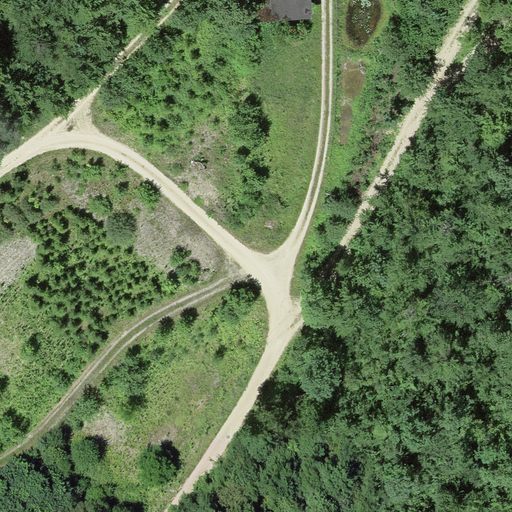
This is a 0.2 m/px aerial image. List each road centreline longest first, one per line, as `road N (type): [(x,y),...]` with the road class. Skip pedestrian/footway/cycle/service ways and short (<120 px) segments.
road 1 (track): [(173,511),(268,393),(281,325),(277,287),(106,141),(57,136),(0,170)]
road 2 (motorway): [(505,511),(468,288),(435,0)]
road 3 (motorway): [(277,0),(306,311),(338,511)]
road 4 (track): [(482,0),(323,283),(281,325)]
road 5 (track): [(327,0),(321,160),(277,287)]
road 6 (track): [(57,136),(177,0)]
